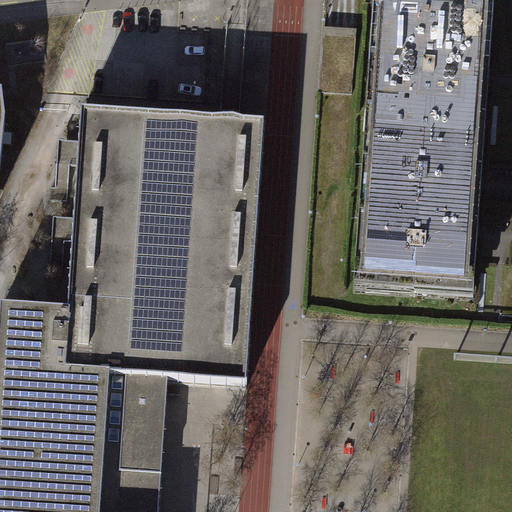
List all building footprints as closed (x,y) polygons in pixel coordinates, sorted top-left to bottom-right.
[(384,12),(377,120),(474,126),(481,18),(384,12)] [(81,115),(68,314),(63,377),(169,384),(246,390),(264,128),(81,115)] [(467,229),(474,126),(377,120),(370,223),(467,229)] [(463,290),(467,229),(370,223),(366,284),(463,290)] [(159,511),(167,416),(169,384),(63,377),(68,314),(1,310),(0,318),(0,511),(159,511)]
